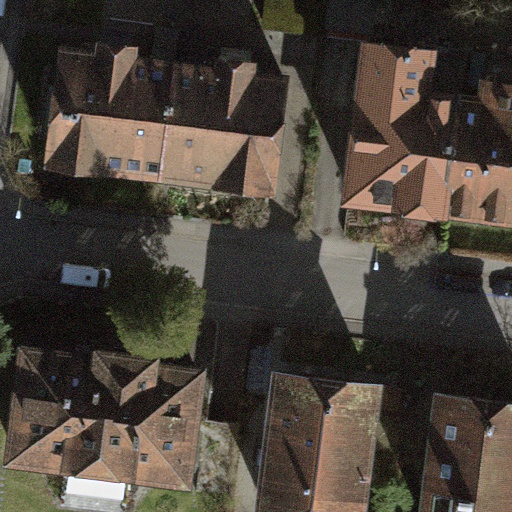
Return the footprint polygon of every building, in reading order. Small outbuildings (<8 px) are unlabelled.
[(329,0),(270,0),(268,23),(326,29),(327,22),(329,0)] [(329,0),(327,22),(366,26),(368,0),(329,0)] [(54,158),(159,172),(173,63),(133,58),(135,44),(101,40),(99,52),(69,48),(54,158)] [(351,195),(448,207),(461,95),(467,48),(428,43),(427,51),(370,44),(351,195)] [(159,172),(272,187),(285,76),(250,72),(252,61),(220,57),(219,68),(173,63),(159,172)] [(492,99),(461,95),(448,207),(511,214),(511,81),(494,79),(492,99)] [(27,346),(14,455),(186,476),(199,367),(152,362),(154,353),(101,346),(100,354),(27,346)] [(266,507),(303,511),(358,511),(375,385),(283,373),(266,507)] [(429,511),(511,511),(511,400),(445,392),(429,511)]
